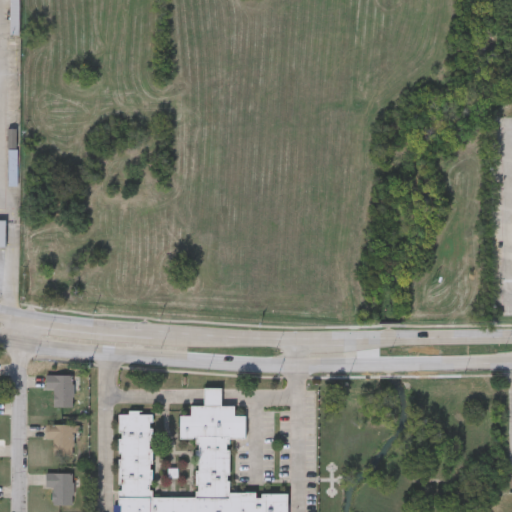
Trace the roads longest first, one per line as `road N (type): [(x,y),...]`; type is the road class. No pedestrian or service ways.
road 1 (secondary): [(511,336),(268,342),(0,315)]
road 2 (secondary): [(0,339),(193,362),(511,361)]
road 3 (residential): [(20,320),(18,511)]
